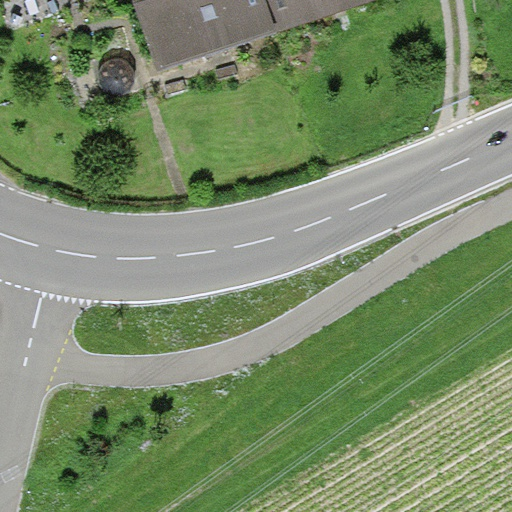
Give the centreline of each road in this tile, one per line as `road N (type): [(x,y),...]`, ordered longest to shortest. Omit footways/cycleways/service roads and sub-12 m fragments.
road 1 (tertiary): [(61,259),(206,256),(298,236),(511,143)]
road 2 (unclassified): [(61,259),(39,410),(1,511)]
